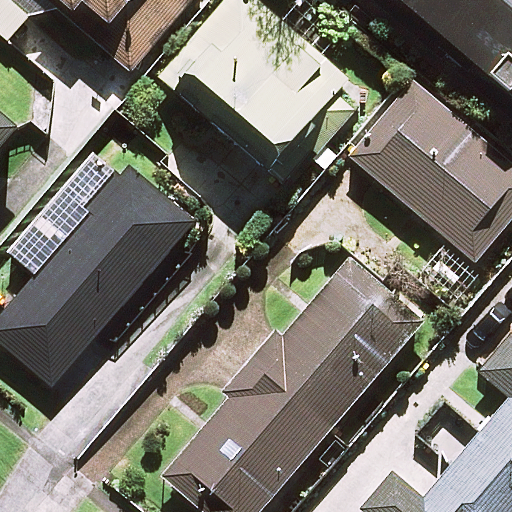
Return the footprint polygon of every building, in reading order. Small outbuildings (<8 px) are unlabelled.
[(28,15),(10,0),(0,0),(0,36),(5,41),(28,15)] [(44,0),(127,73),(191,0),(44,0)] [(342,80),(252,0),(229,0),(159,79),(262,170),(342,80)] [(468,68),(511,104),(511,0),(363,0),(438,61),(441,57),(462,75),(468,68)] [(511,218),(511,170),(408,83),(345,156),(473,265),(511,218)] [(0,143),(13,128),(0,117),(0,143)] [(190,223),(126,169),(0,317),(0,346),(50,389),(190,223)] [(258,511),(420,323),(344,258),(159,476),(200,511),(258,511)] [(511,511),(511,330),(475,372),(508,400),(476,436),(441,406),(412,439),(447,469),(420,500),(390,474),(357,511),(511,511)]
